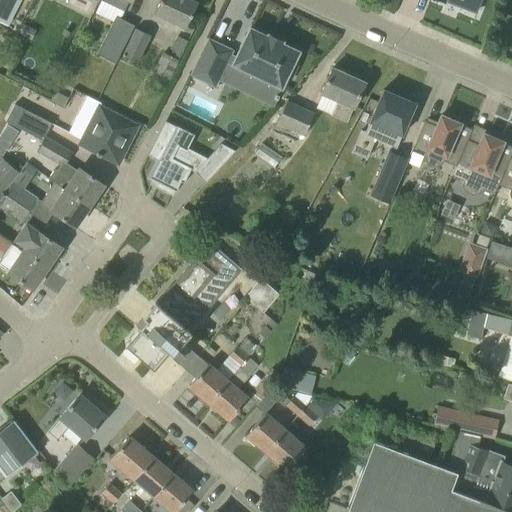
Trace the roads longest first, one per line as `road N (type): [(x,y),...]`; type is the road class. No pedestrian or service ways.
road 1 (residential): [(277,511),(90,352),(58,339)]
road 2 (residential): [(511,87),(314,0)]
road 3 (residential): [(58,339),(89,326),(168,228),(136,204)]
road 4 (residential): [(58,339),(64,311),(136,204)]
